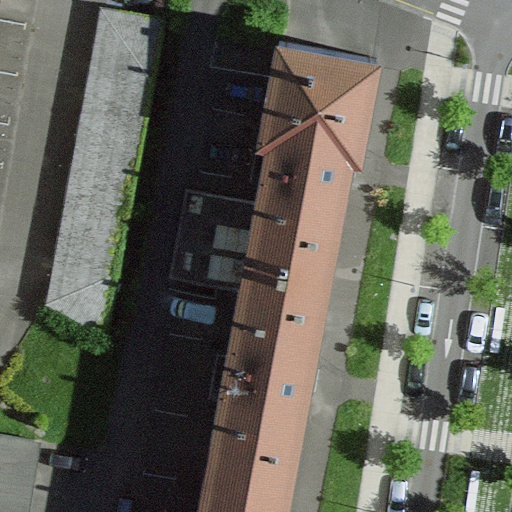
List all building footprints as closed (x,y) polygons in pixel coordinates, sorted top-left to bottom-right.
[(105,332),(164,16),(115,6),(91,53),(45,299),(105,332)] [(239,289),(223,379),(277,387),(303,392),(348,153),(357,154),(376,55),(277,37),(259,136),(268,137),(256,200),(239,289)] [(166,274),(239,289),(256,200),(183,186),(166,274)] [(255,511),(277,387),(223,379),(197,511),(255,511)] [(277,387),(255,511),(280,511),(303,392),(277,387)] [(0,511),(19,511),(33,437),(0,431),(0,511)]
